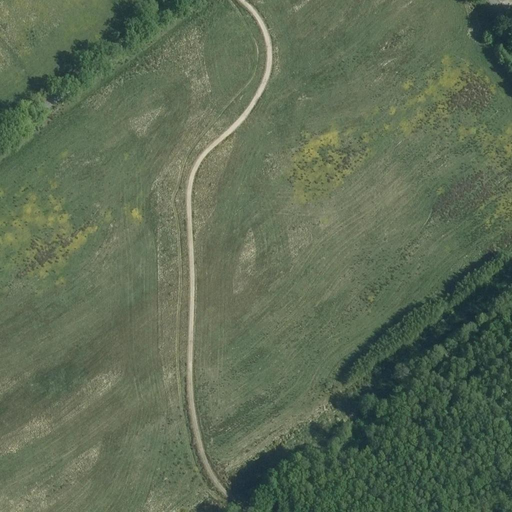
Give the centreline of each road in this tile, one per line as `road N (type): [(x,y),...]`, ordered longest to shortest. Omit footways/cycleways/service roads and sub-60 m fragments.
road 1 (track): [(241,0),(265,32),(265,80),(249,109),(199,160),(188,195),(191,404),(205,463),(234,501)]
road 2 (tertiary): [(185,0),(0,140)]
